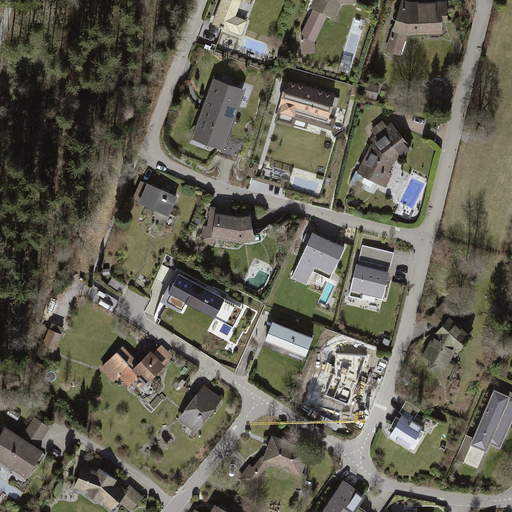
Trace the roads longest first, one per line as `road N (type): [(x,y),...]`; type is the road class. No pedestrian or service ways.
road 1 (residential): [(201,0),(150,131),(157,160),(202,180),(427,240)]
road 2 (residential): [(486,0),(427,240)]
road 3 (residential): [(427,240),(389,380),(353,457)]
road 4 (residential): [(261,397),(129,306)]
road 5 (track): [(150,131),(90,279)]
road 6 (residential): [(261,397),(172,511)]
